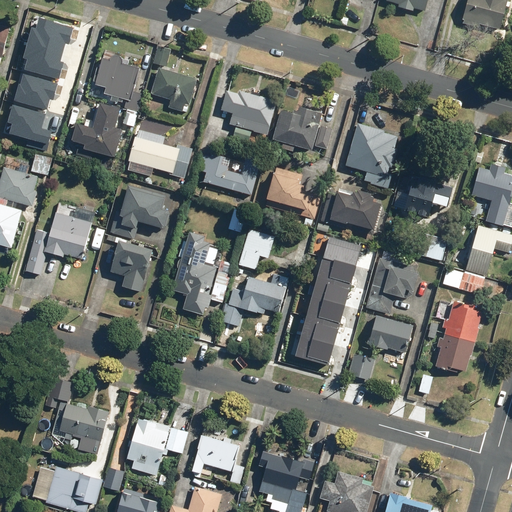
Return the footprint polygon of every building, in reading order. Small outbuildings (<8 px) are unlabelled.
[(388,0),(389,0),(400,4),(399,7),(416,11),(416,9),(427,12),(430,0),(388,0)] [(510,0),(469,0),(464,20),(502,30),(507,13),(510,0)] [(29,42),(64,52),(66,44),(70,45),(75,28),(55,23),(55,22),(40,18),(37,29),(33,27),(29,42)] [(0,63),(1,64),(9,42),(11,28),(0,24),(0,63)] [(26,70),(60,79),(65,63),(61,62),(64,52),(29,42),(24,58),(29,60),(26,70)] [(112,60),(105,58),(97,84),(108,87),(106,93),(133,101),(142,68),(130,64),(131,60),(125,59),(123,57),(121,55),(116,55),(113,57),(112,60)] [(172,99),(170,107),(184,112),(186,103),(191,104),(198,79),(161,68),(153,93),(172,99)] [(22,84),(17,83),(12,102),(46,111),(46,109),(48,110),(51,99),(55,100),(59,84),(25,74),(22,84)] [(269,135),(279,101),(240,90),(239,93),(228,90),(222,111),(234,114),(231,124),(269,135)] [(123,108),(103,103),(96,127),(77,122),(71,143),(80,145),(78,155),(94,159),(96,152),(118,158),(126,129),(118,127),(123,108)] [(27,145),(47,151),(53,132),(41,128),(46,114),(13,104),(7,123),(12,124),(9,134),(29,140),(27,145)] [(283,109),(275,139),(286,142),(284,148),(295,151),(297,145),(314,150),(316,145),(329,149),(334,128),(321,125),(325,113),(302,106),(300,111),(295,109),(294,112),(283,109)] [(388,131),(360,123),(347,165),(369,171),(366,180),(372,182),(372,184),(390,189),(394,175),(390,173),(391,168),(394,168),(400,149),(397,148),(400,136),(387,132),(388,131)] [(137,136),(130,160),(171,172),(171,174),(186,178),(194,149),(179,145),(178,147),(163,143),(165,137),(141,130),(139,137),(137,136)] [(205,181),(253,195),(264,156),(248,152),(242,174),(229,170),(233,158),(213,153),(212,157),(200,153),(196,169),(207,173),(205,181)] [(54,158),(37,154),(33,171),(50,175),(54,158)] [(511,174),(506,172),(508,167),(493,164),(492,170),(482,167),(474,194),(494,200),(488,221),(505,226),(511,205),(511,174)] [(7,167),(0,188),(0,196),(35,207),(39,191),(36,190),(40,177),(7,167)] [(278,167),(267,205),(316,219),(323,195),(306,191),(307,185),(302,184),(305,175),(278,167)] [(421,177),(411,175),(406,192),(413,194),(407,210),(431,217),(437,202),(451,206),(453,198),(455,187),(440,182),(440,180),(422,174),(421,177)] [(170,210),(164,209),(168,195),(129,185),(122,212),(118,211),(112,232),(136,239),(141,221),(147,223),(153,224),(153,225),(165,228),(168,226),(171,212),(170,210)] [(323,221),(375,235),(384,203),(376,201),(377,196),(374,195),(375,193),(361,189),(360,192),(356,190),(356,192),(333,186),(323,221)] [(0,243),(13,247),(24,210),(0,203),(0,243)] [(94,222),(57,212),(51,233),(38,230),(27,270),(42,275),(49,252),(66,257),(67,254),(83,259),(94,222)] [(476,246),(468,269),(488,276),(497,249),(510,252),(511,247),(511,234),(480,225),(476,246)] [(298,228),(296,237),(314,240),(315,231),(298,228)] [(251,229),(240,264),(266,272),(276,237),(251,229)] [(191,231),(174,289),(189,293),(185,309),(205,315),(208,307),(211,308),(213,299),(223,302),(230,278),(217,274),(219,267),(218,266),(223,248),(212,245),(213,243),(206,241),(207,236),(191,231)] [(328,237),(323,258),(355,266),(361,246),(328,237)] [(448,244),(425,239),(421,255),(444,260),(448,244)] [(156,249),(122,240),(113,273),(126,276),(123,286),(144,292),(156,249)] [(394,304),(397,295),(406,297),(409,289),(416,291),(421,273),(411,270),(412,266),(381,257),(370,297),(394,304)] [(323,258),(317,279),(349,288),(355,266),(323,258)] [(487,277),(448,268),(445,285),(483,293),(487,277)] [(250,277),(237,274),(234,282),(237,283),(235,288),(234,288),(230,304),(227,303),(222,320),(240,325),(245,309),(260,314),(262,307),(281,313),(285,299),(288,287),(291,278),(274,273),(271,282),(250,276),(250,277)] [(317,279),(312,296),(344,305),(349,288),(317,279)] [(312,296),(306,316),(338,326),(344,305),(312,296)] [(460,369),(468,371),(472,356),(473,356),(481,327),(480,327),(484,311),(467,306),(467,305),(455,302),(450,319),(447,318),(444,326),(440,325),(440,324),(432,322),(428,336),(437,339),(437,337),(441,338),(437,352),(441,353),(438,366),(459,372),(460,369)] [(389,350),(390,347),(408,352),(415,326),(379,315),(371,341),(370,341),(369,344),(389,350)] [(306,316),(301,334),(333,343),(338,326),(306,316)] [(301,334),(295,356),(327,365),(333,343),(301,334)] [(378,358),(354,352),(349,374),(372,380),(378,358)] [(434,375),(424,373),(420,391),(430,394),(434,375)] [(57,408),(59,399),(87,406),(91,387),(45,376),(41,394),(47,396),(45,404),(57,408)] [(84,444),(100,448),(111,411),(89,404),(88,407),(68,402),(68,403),(62,401),(52,434),(84,443),(84,444)] [(190,431),(141,416),(133,441),(130,440),(128,446),(131,447),(126,464),(158,474),(166,448),(183,453),(190,431)] [(204,434),(194,470),(203,473),(205,463),(234,471),(238,458),(237,458),(241,444),(204,434)] [(304,460),(265,449),(261,465),(268,467),(261,490),(274,494),(273,498),(290,502),(286,511),(302,511),(309,491),(298,488),(301,477),(310,480),(316,461),(305,458),(304,460)] [(32,498),(84,511),(86,511),(90,500),(98,502),(104,478),(57,465),(55,469),(41,466),(32,498)] [(366,511),(374,486),(362,483),(364,477),(339,471),(338,476),(337,476),(335,483),(324,480),(319,497),(330,500),(327,510),(334,511),(366,511)] [(126,487),(119,511),(158,511),(163,498),(126,487)] [(171,504),(168,511),(216,511),(221,494),(195,487),(188,509),(171,504)] [(392,491),(386,511),(431,511),(434,504),(408,497),(408,496),(392,491)]
